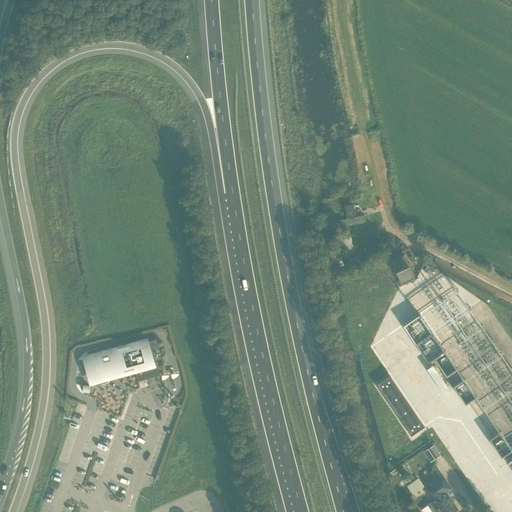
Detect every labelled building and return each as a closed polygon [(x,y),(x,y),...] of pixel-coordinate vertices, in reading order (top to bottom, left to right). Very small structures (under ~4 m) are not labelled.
[(353,204),(345,205),(347,219),(340,220),(341,227),(366,222),(365,215),(356,217),(353,204)] [(345,235),(344,228),(333,231),(337,251),(353,248),(350,234),(345,235)] [(349,263),(347,254),(337,257),(340,266),(349,263)] [(401,281),(413,276),(404,254),(392,260),(401,281)] [(437,270),(427,265),(424,271),(433,276),(437,270)] [(445,350),(433,333),(416,344),(428,363),(434,359),(434,358),(445,350)] [(116,350),(88,358),(89,361),(94,380),(95,385),(108,382),(106,377),(134,369),(138,381),(160,375),(156,361),(162,359),(157,339),(146,342),(145,340),(141,341),(142,343),(125,347),(125,345),(116,348),(116,350)] [(446,377),(458,369),(445,350),(434,358),(434,359),(446,377)] [(390,376),(377,385),(411,436),(424,427),(390,376)] [(465,405),(477,397),(464,378),(453,386),(465,405)] [(441,456),(434,445),(423,452),(431,462),(441,456)] [(433,501),(421,510),(422,511),(454,511),(458,510),(446,493),(445,493),(445,492),(451,488),(443,477),(426,489),(433,501)]
